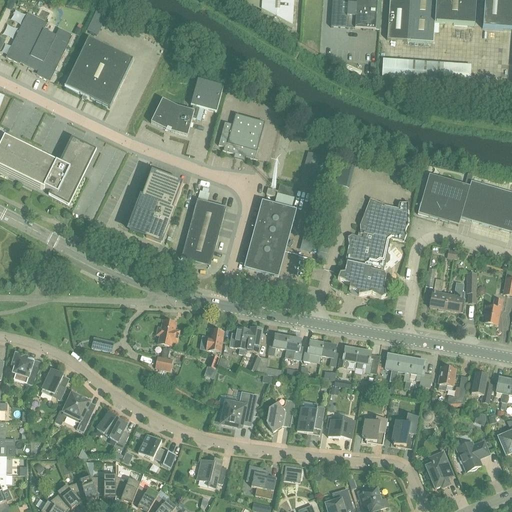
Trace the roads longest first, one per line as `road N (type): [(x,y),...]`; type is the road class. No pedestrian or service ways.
road 1 (residential): [(0,342),(46,353),(104,397),(200,444),(397,464),(411,476),(421,509)]
road 2 (unclassified): [(222,304),(246,207),(234,181),(0,81)]
road 3 (tertiary): [(222,304),(80,292),(77,264),(65,247),(0,214)]
road 4 (tertiary): [(408,336),(222,304)]
road 5 (unclassified): [(511,256),(443,236),(423,243),(408,336)]
road 6 (unknown): [(306,318),(371,169)]
